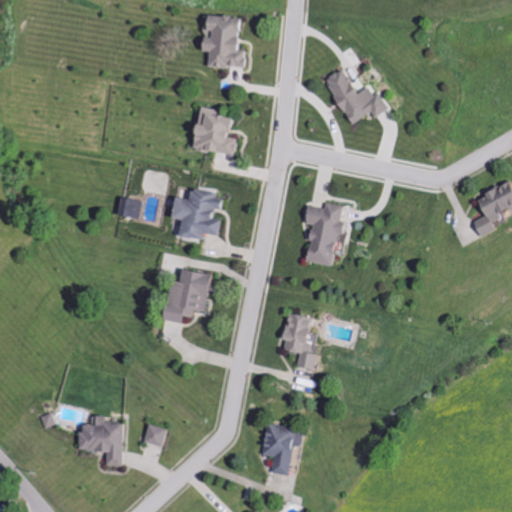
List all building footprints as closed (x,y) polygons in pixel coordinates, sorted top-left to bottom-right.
[(216,66),(252,69),(254,51),(247,51),(251,18),(218,15),(216,35),(214,35),(213,52),(217,52),(216,66)] [(389,108),(378,91),(373,94),(368,86),(357,92),(343,68),(324,80),(350,124),(371,112),(374,117),(389,108)] [(232,155),(235,138),(229,137),(232,118),(215,115),(216,109),(198,106),(194,128),(193,128),(189,147),(232,155)] [(480,237),(495,229),(490,219),(510,209),(511,211),(511,181),(510,178),(483,193),(484,195),(475,201),(483,217),(473,223),(480,237)] [(169,196),(166,217),(177,218),(175,236),(203,240),(204,233),(217,235),(220,219),(213,218),(217,192),(189,188),(188,198),(169,196)] [(118,214),(138,219),(142,201),(121,197),(118,214)] [(330,266),(335,233),(345,235),(347,223),(338,222),(341,206),(324,203),(323,208),(305,205),(301,223),(309,224),(303,261),(330,266)] [(167,280),(160,319),(180,322),(181,315),(191,317),(193,310),(204,312),(210,274),(180,269),(178,281),(167,280)] [(312,317),(285,313),(281,339),(285,339),(283,350),(299,353),(297,367),(316,370),(319,355),(306,353),(312,317)] [(121,423),(103,423),(103,415),(92,415),(92,424),(78,424),(77,451),(105,451),(105,466),(121,466),(121,423)] [(165,429),(148,425),(143,442),(160,447),(165,429)] [(288,475),(292,446),(299,447),(301,429),(268,425),(267,432),(264,432),(261,455),(274,456),(272,473),(288,475)]
